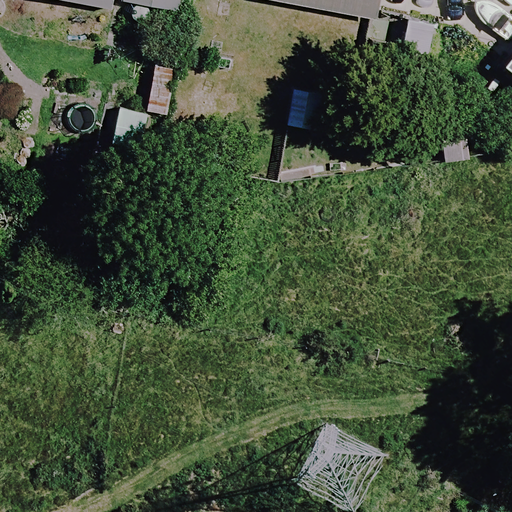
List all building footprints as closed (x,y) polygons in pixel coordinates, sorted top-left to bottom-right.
[(44,0),(114,12),(116,0),(44,0)] [(186,0),(125,0),(124,5),(184,16),(186,0)] [(374,0),(268,0),(370,20),(374,0)] [(324,94),(292,89),(285,128),(318,133),(324,94)] [(148,116),(53,94),(44,132),(139,154),(148,116)]
